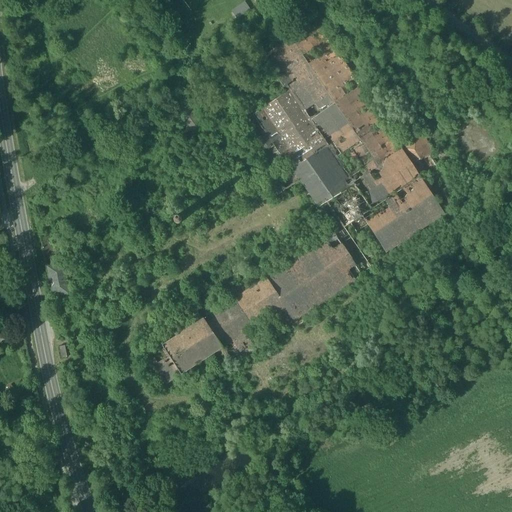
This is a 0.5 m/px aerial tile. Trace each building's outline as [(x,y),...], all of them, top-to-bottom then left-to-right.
[(232,11),(237,19),(250,10),(245,2),(232,11)] [(267,55),(275,66),(309,118),(310,120),(359,88),(315,22),(267,55)] [(281,137),(309,118),(275,66),(265,73),(281,96),(243,121),(271,163),(282,155),(290,150),(281,137)] [(371,269),(388,257),(386,254),(428,225),(444,215),(443,213),(399,148),(359,88),(310,120),(309,118),(281,137),(290,150),(282,155),(289,166),(264,182),(274,197),(299,181),(318,206),(315,208),(316,210),(324,205),(327,203),(329,205),(370,267),(371,269)] [(174,108),(194,135),(204,128),(184,101),(174,108)] [(421,133),(416,136),(428,155),(435,153),(421,133)] [(438,170),(428,155),(416,136),(399,148),(443,213),(452,207),(430,175),(438,170)] [(260,176),(264,180),(274,173),(271,169),(260,176)] [(370,267),(329,205),(325,207),(324,205),(316,210),(332,234),(266,278),(285,307),(294,321),(362,276),(361,274),(370,267)] [(134,226),(144,244),(155,232),(147,218),(134,226)] [(430,230),(428,225),(386,254),(388,257),(430,230)] [(55,298),(56,303),(64,301),(63,296),(71,295),(66,263),(58,264),(51,236),(40,237),(49,289),(50,289),(51,299),(55,298)] [(175,338),(162,346),(181,375),(206,358),(244,333),(250,330),(270,316),(285,307),(266,278),(201,320),(175,338)] [(294,321),(285,307),(270,316),(279,331),(280,330),(280,329),(292,321),(293,322),(294,321)] [(168,328),(175,338),(201,320),(195,310),(168,328)] [(250,330),(244,333),(248,339),(253,335),(250,330)] [(252,345),(248,339),(244,333),(206,358),(214,370),(252,345)] [(59,347),(61,359),(67,358),(65,346),(59,347)] [(164,386),(181,375),(162,346),(145,357),(164,386)]
